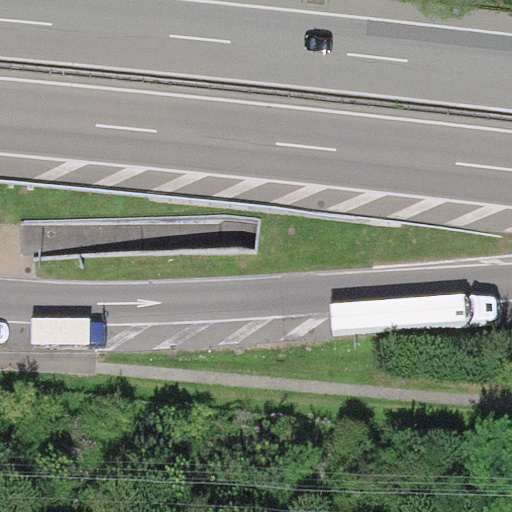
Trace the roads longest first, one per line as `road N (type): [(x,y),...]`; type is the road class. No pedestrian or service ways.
road 1 (motorway): [(511,71),(0,17)]
road 2 (motorway): [(0,116),(511,169)]
road 3 (motorway): [(254,300),(511,285)]
